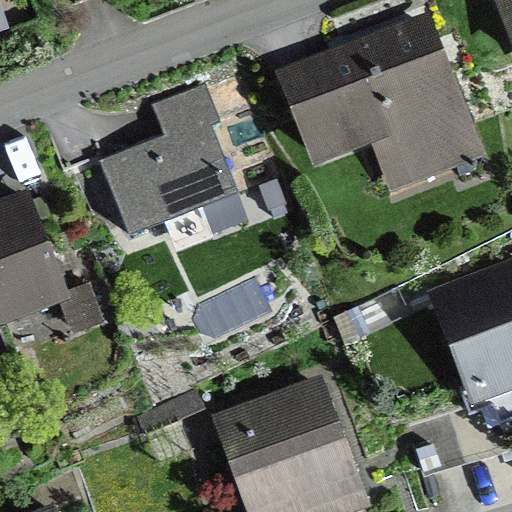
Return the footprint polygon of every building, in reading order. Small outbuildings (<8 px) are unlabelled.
[(511,0),(492,0),(511,51),(511,0)] [(429,13),(274,72),(312,171),(371,149),(388,193),(484,157),(429,13)] [(163,136),(97,161),(129,242),(165,228),(171,242),(209,227),(213,237),(250,223),(213,129),(221,126),(204,83),(151,104),(163,136)] [(0,201),(0,334),(62,311),(72,337),(105,325),(90,283),(66,292),(29,191),(8,199),(0,201)] [(511,261),(426,293),(471,412),(511,396),(511,261)] [(317,383),(215,419),(247,511),(350,511),(361,508),(317,383)] [(181,404),(129,427),(138,447),(191,424),(181,404)]
